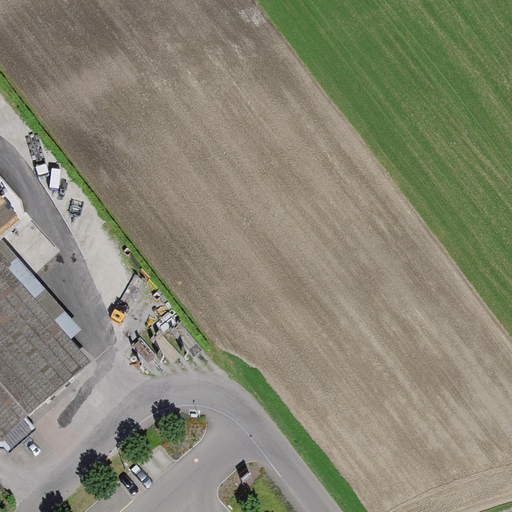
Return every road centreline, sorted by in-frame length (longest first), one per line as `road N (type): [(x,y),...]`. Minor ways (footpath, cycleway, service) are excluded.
road 1 (residential): [(25,511),(121,412),(173,390),(230,407),(321,511)]
road 2 (unknown): [(149,401),(77,285),(49,193),(5,131)]
